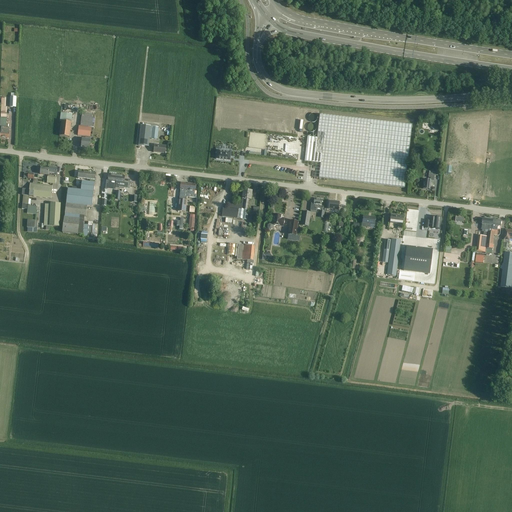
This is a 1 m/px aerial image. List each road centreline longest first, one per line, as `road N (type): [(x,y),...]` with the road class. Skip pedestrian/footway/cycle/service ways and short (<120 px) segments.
road 1 (track): [(511,409),(0,345)]
road 2 (unclassified): [(0,150),(511,213)]
road 3 (secondary): [(511,94),(409,101),(295,94),(262,75),(257,44)]
road 4 (primary): [(274,24),(297,35),(511,69)]
road 5 (primary): [(511,55),(308,20),(280,8)]
